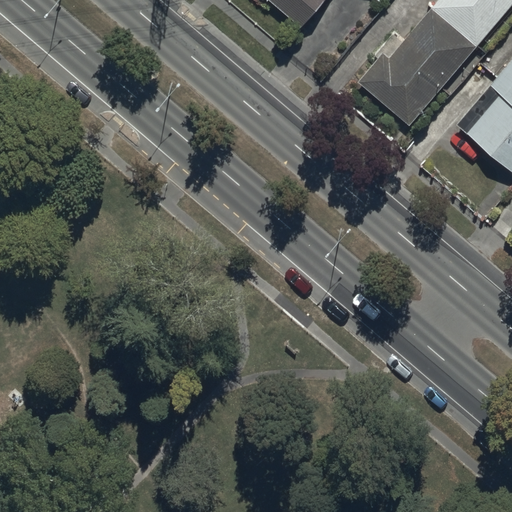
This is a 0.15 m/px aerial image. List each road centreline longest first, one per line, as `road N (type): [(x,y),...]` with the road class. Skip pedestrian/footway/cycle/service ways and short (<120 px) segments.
road 1 (primary): [(428,348),(20,0)]
road 2 (primary): [(126,0),(476,298)]
